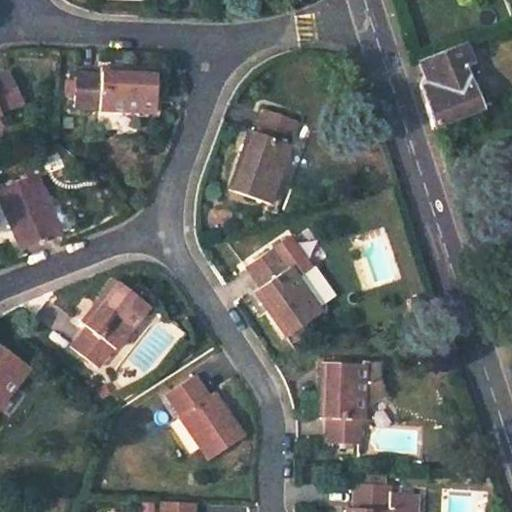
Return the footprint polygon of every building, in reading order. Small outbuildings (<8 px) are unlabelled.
[(424,102),(432,126),(476,108),(467,84),(460,64),(468,61),(461,43),(418,59),(424,78),(420,80),(419,87),(424,102)] [(149,109),(152,67),(98,63),(97,69),(75,68),(73,102),(95,103),(96,105),(149,109)] [(0,106),(21,98),(6,66),(0,67),(0,106)] [(467,84),(476,108),(483,105),(474,81),(467,84)] [(293,115),(263,104),(255,128),(248,126),(229,185),(270,199),(290,140),(286,139),(293,115)] [(32,171),(0,184),(0,190),(22,243),(57,229),(32,171)] [(290,260),(298,274),(312,265),(293,233),(275,244),(286,262),(290,260)] [(275,244),(248,260),(259,279),(255,281),(285,331),(320,310),(298,274),(290,260),(286,262),(275,244)] [(144,299),(112,275),(80,319),(84,322),(69,342),(93,359),(107,341),(111,344),(144,299)] [(0,399),(26,364),(0,344),(0,399)] [(380,378),(381,358),(364,357),(364,361),(323,359),(320,414),(326,414),(325,439),(357,441),(359,416),(361,416),(361,405),(385,393),(380,378)] [(195,372),(170,389),(182,407),(180,409),(210,454),(245,431),(214,386),(208,388),(195,372)] [(359,477),(353,477),(353,505),(346,505),(346,511),(415,511),(416,486),(387,485),(387,478),(384,478),(384,468),(365,468),(365,477),(359,477)] [(196,511),(198,502),(164,500),(162,511),(196,511)]
